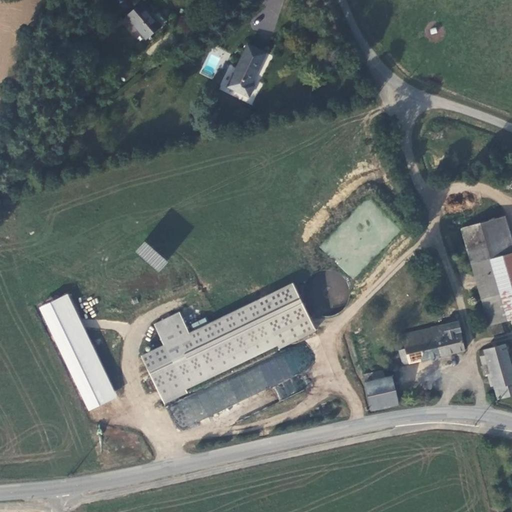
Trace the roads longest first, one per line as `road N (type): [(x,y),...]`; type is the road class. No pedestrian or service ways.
road 1 (tertiary): [(0,492),(128,476),(395,420),(511,423)]
road 2 (unknown): [(418,200),(378,287),(305,346),(362,427)]
road 3 (unknown): [(484,418),(459,302),(418,200)]
road 4 (unclassified): [(511,128),(399,89),(372,60),(343,0)]
road 5 (unknown): [(176,466),(138,377),(144,326),(166,309)]
road 6 (unknown): [(418,200),(386,75)]
